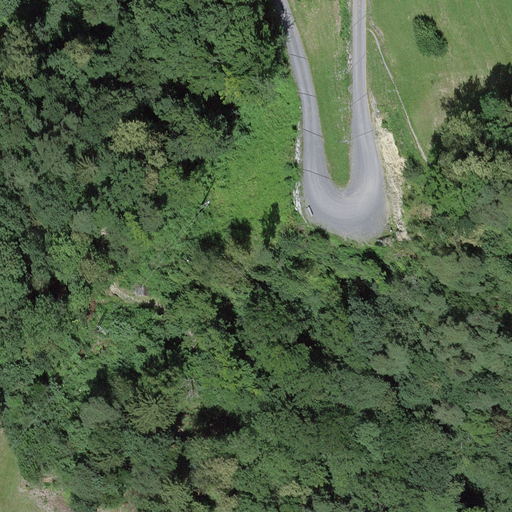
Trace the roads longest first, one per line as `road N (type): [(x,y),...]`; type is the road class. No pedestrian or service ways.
road 1 (trunk): [(132,511),(87,355),(0,142)]
road 2 (track): [(277,0),(325,203),(351,217),(366,193),(365,121)]
road 3 (track): [(365,121),(354,74),(357,0)]
